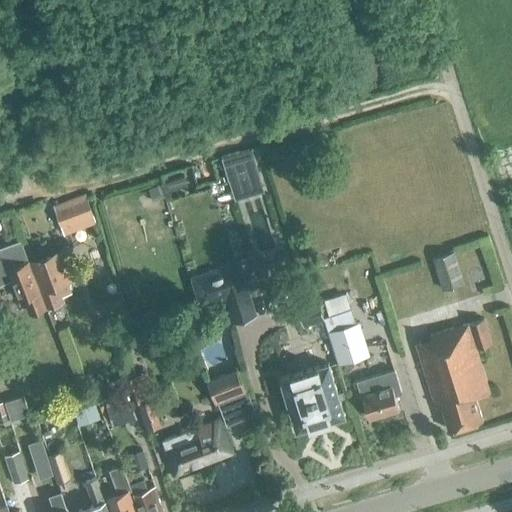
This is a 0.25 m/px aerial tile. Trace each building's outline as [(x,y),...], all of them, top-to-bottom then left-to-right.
[(263,190),(251,148),(222,157),(228,178),(229,177),(235,199),(263,190)] [(184,175),(161,182),(162,183),(164,192),(187,184),(184,175)] [(162,183),(149,187),(151,196),(164,192),(162,183)] [(64,235),(96,222),(84,193),(53,205),(64,235)] [(17,299),(23,296),(29,312),(45,306),(29,263),(20,240),(0,247),(0,283),(10,280),(17,299)] [(29,263),(45,306),(63,300),(61,296),(70,292),(65,280),(72,277),(62,250),(29,263)] [(193,280),(200,303),(240,292),(233,269),(193,280)] [(304,324),(323,318),(318,301),(299,307),(304,324)] [(476,348),(492,343),(484,318),(430,335),(431,338),(416,343),(437,409),(442,407),(449,430),(482,419),(475,397),(490,392),(476,348)] [(338,363),(365,355),(356,323),(329,331),(338,363)] [(296,430),(345,415),(328,363),(280,378),(296,430)] [(237,369),(207,380),(215,402),(242,392),(245,391),(237,369)] [(395,393),(401,391),(394,369),(354,382),(359,397),(362,396),(368,416),(399,407),(395,393)] [(250,414),(256,412),(249,390),(245,391),(242,392),(250,414)] [(128,395),(105,403),(113,427),(137,419),(128,395)] [(147,429),(160,424),(152,399),(138,403),(147,429)] [(74,410),(79,426),(99,419),(94,403),(74,410)] [(175,473),(231,451),(218,418),(163,440),(175,473)] [(43,438),(29,443),(37,468),(51,463),(48,455),(43,438)] [(5,456),(14,483),(28,479),(19,451),(5,456)] [(51,463),(57,482),(70,478),(61,451),(48,455),(51,463)] [(107,497),(112,511),(136,511),(128,490),(131,489),(123,464),(110,469),(119,493),(107,497)] [(94,505),(92,505),(78,511),(108,511),(103,496),(106,495),(103,488),(100,489),(96,477),(85,481),(94,505)] [(143,479),(130,483),(140,511),(163,511),(154,486),(147,488),(143,479)] [(67,511),(61,491),(51,495),(56,511),(67,511)]
